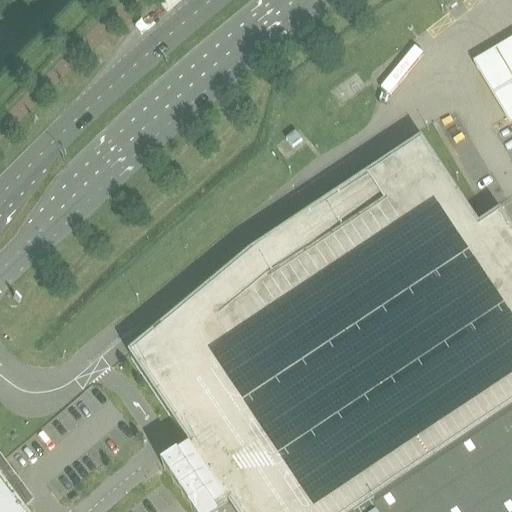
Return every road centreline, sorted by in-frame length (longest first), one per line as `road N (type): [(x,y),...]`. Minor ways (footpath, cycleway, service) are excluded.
road 1 (secondary): [(0,274),(179,97),(297,0)]
road 2 (secondary): [(212,0),(36,158)]
